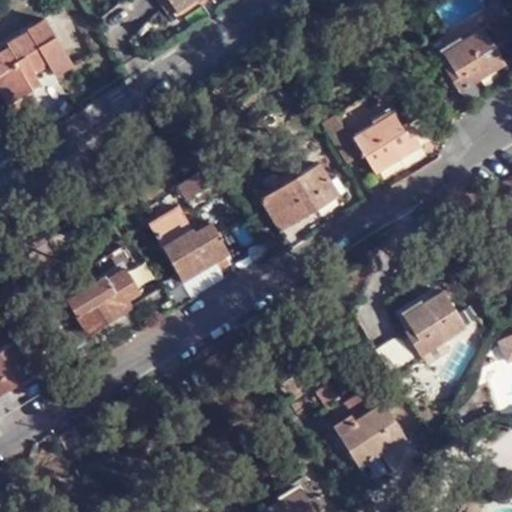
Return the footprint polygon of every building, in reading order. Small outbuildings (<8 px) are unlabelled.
[(487,0),(490,22),(508,11),(500,0),(487,0)] [(0,100),(24,85),(17,73),(25,68),(24,64),(39,54),(48,69),(66,57),(37,12),(17,24),(18,26),(0,37),(0,100)] [(445,66),(460,90),(503,62),(481,26),(443,50),(450,63),(445,66)] [(30,95),(24,85),(0,100),(7,111),(30,95)] [(465,112),(454,94),(444,101),(455,119),(465,112)] [(320,122),(345,163),(363,152),(374,171),(419,145),(406,122),(400,124),(393,111),(349,137),(334,114),(320,122)] [(225,177),(211,154),(198,163),(212,186),(225,177)] [(262,198),(282,231),(338,195),(318,162),(262,198)] [(109,164),(92,174),(108,199),(124,189),(109,164)] [(197,173),(176,186),(183,197),(204,185),(197,173)] [(90,211),(108,199),(92,174),(74,185),(90,211)] [(147,218),(183,278),(216,258),(230,251),(212,219),(195,229),(177,200),(147,218)] [(239,265),(230,251),(216,258),(225,274),(239,265)] [(225,274),(216,258),(183,278),(193,293),(225,274)] [(64,296),(87,333),(118,315),(114,308),(139,292),(124,267),(104,278),(102,274),(64,296)] [(407,336),(417,353),(463,325),(440,287),(401,311),(414,332),(407,336)] [(0,392),(50,362),(30,328),(0,345),(0,392)] [(511,329),(497,336),(507,358),(511,356),(511,329)] [(175,383),(188,405),(202,397),(189,374),(175,383)] [(330,380),(314,390),(325,407),(340,397),(330,380)] [(343,402),(350,412),(361,406),(364,411),(382,401),(368,380),(361,383),(364,389),(343,402)] [(407,443),(382,401),(364,411),(361,406),(350,412),(348,414),(350,419),(334,429),(355,463),(376,450),(390,471),(407,443)] [(331,425),(334,429),(350,419),(348,414),(331,425)] [(74,429),(66,433),(62,436),(76,461),(89,453),(74,429)] [(264,507),(267,511),(324,511),(314,494),(309,498),(301,485),(264,507)]
